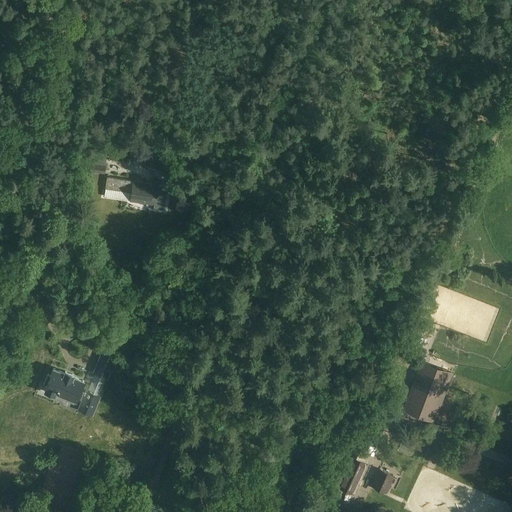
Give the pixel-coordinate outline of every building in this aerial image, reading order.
[(89,171),(105,173),(106,164),(91,162),(89,171)] [(157,184),(133,181),(133,182),(131,181),(131,179),(107,176),(105,188),(132,191),(130,200),(155,203),(154,207),(164,209),(167,185),(160,183),(159,185),(157,185),(157,184)] [(440,266),(445,275),(454,269),(448,261),(440,266)] [(103,349),(93,372),(108,378),(118,355),(103,349)] [(453,373),(426,362),(408,409),(434,421),(453,373)] [(86,380),(53,366),(50,374),(48,373),(44,383),(45,384),(44,387),(45,388),(44,391),(55,396),(57,393),(76,401),(77,398),(81,400),(78,409),(93,415),(101,396),(86,389),(85,392),(81,390),(86,380)] [(337,486),(353,493),(368,462),(361,459),(373,434),(363,429),(337,486)] [(397,450),(411,456),(416,445),(402,439),(397,450)] [(59,476),(72,474),(69,450),(56,453),(59,476)] [(371,486),(387,492),(394,474),(379,468),(371,486)]
